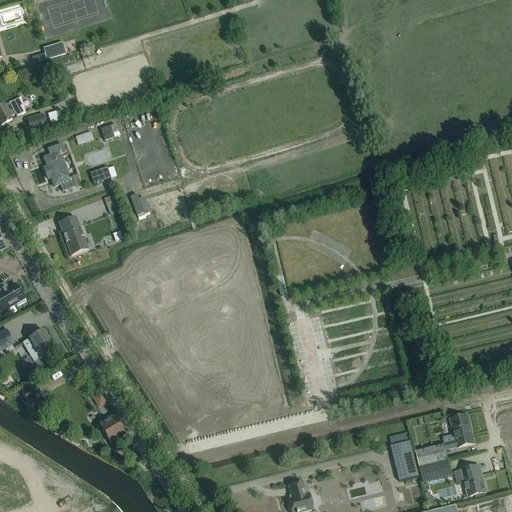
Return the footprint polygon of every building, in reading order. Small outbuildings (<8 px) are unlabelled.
[(62,43),(43,49),(44,55),(46,61),(66,55),(62,43)] [(44,55),(32,59),(34,64),(46,61),(44,55)] [(71,57),(52,63),(55,72),(74,66),(71,57)] [(3,106),(1,107),(0,107),(0,124),(1,127),(12,121),(10,118),(15,115),(17,118),(25,113),(21,98),(4,107),(3,106)] [(46,126),(43,115),(27,120),(30,131),(46,126)] [(114,138),(110,128),(101,131),(104,142),(114,138)] [(83,133),(85,142),(101,138),(98,129),(83,133)] [(62,193),(77,188),(73,179),(68,181),(59,156),(65,154),(62,145),(47,150),(50,157),(44,159),(47,168),(43,169),(45,173),(46,172),(47,176),(46,177),(47,180),(51,179),(54,188),(60,186),(62,193)] [(106,168),(89,174),(93,185),(110,180),(106,168)] [(143,191),(136,195),(145,212),(152,209),(143,191)] [(136,195),(130,198),(136,216),(143,214),(136,195)] [(120,212),(114,196),(104,200),(110,216),(120,212)] [(154,218),(157,228),(166,224),(162,214),(154,218)] [(88,251),(75,218),(59,225),(71,257),(88,251)] [(122,238),(129,237),(128,230),(121,231),(122,238)] [(0,287),(0,307),(3,313),(16,305),(17,307),(25,302),(25,303),(26,303),(15,285),(3,292),(0,287)] [(34,337),(22,344),(33,363),(49,354),(46,350),(52,346),(43,331),(34,337)] [(0,353),(13,346),(5,332),(0,334),(0,353)] [(34,384),(21,394),(29,404),(42,395),(34,384)] [(107,404),(100,394),(92,399),(98,409),(107,404)] [(126,435),(114,416),(98,426),(110,445),(126,435)] [(443,438),(444,445),(445,451),(457,448),(474,444),(467,416),(450,420),(454,435),(443,438)] [(391,447),(408,443),(405,434),(389,438),(391,447)] [(4,442),(0,448),(0,460),(4,463),(13,448),(4,442)] [(399,483),(419,478),(410,442),(408,443),(391,447),(390,447),(399,483)] [(448,461),(445,451),(444,445),(415,453),(419,468),(448,461)] [(13,448),(4,463),(13,469),(22,454),(13,448)] [(22,454),(13,469),(22,474),(24,471),(31,460),(22,454)] [(24,471),(22,474),(31,480),(40,466),(31,460),(24,471)] [(448,461),(419,468),(423,484),(452,477),(448,461)] [(40,466),(31,480),(40,486),(49,472),(40,466)] [(455,473),(458,486),(465,484),(468,498),(486,493),(482,476),(480,467),(455,473)] [(49,472),(40,486),(49,492),(58,477),(49,472)] [(58,477),(49,492),(58,498),(67,483),(58,477)] [(67,483),(58,498),(67,503),(76,489),(67,483)] [(302,483),(298,484),(288,487),(291,499),(288,500),(290,511),(306,511),(312,511),(309,495),(305,496),(302,483)] [(76,489),(67,503),(77,510),(86,495),(76,489)] [(425,495),(429,511),(433,511),(439,511),(436,498),(432,499),(430,493),(425,495)]
